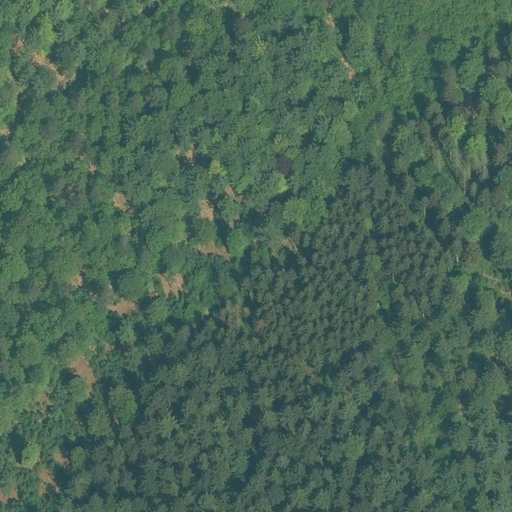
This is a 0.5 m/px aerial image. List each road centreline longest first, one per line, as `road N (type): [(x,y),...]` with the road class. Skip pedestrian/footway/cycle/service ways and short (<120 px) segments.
road 1 (track): [(74,511),(158,373),(210,312),(511,38)]
road 2 (track): [(455,511),(397,367),(367,170)]
road 3 (track): [(0,141),(156,0)]
road 4 (track): [(379,158),(384,56),(368,0)]
